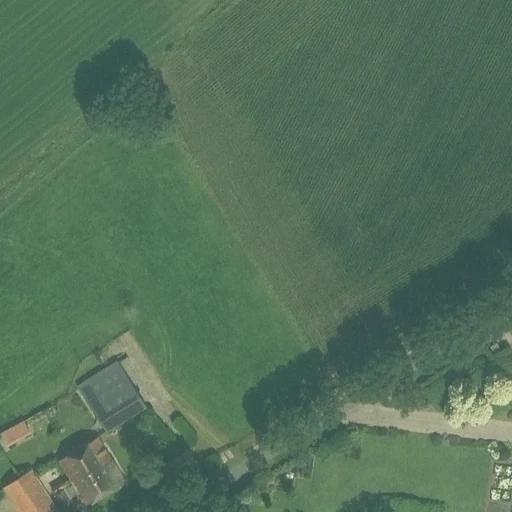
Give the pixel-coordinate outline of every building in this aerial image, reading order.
[(496,343),(491,347),(494,353),(500,349),(496,343)] [(146,409),(131,382),(140,375),(127,355),(82,384),(89,395),(87,397),(101,419),(106,415),(114,428),(146,409)] [(114,465),(117,463),(108,448),(105,450),(97,438),(58,461),(84,506),(124,483),(114,465)] [(164,464),(176,482),(200,466),(188,448),(164,464)] [(32,470),(6,487),(21,511),(52,511),(57,509),(32,470)] [(74,502),(65,488),(70,486),(67,479),(52,488),(55,494),(54,495),(62,509),(74,502)]
